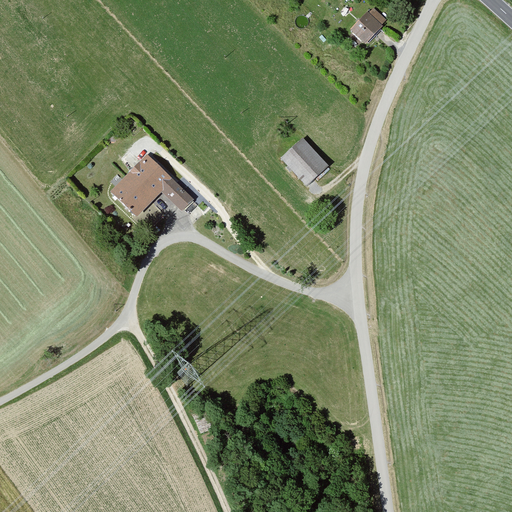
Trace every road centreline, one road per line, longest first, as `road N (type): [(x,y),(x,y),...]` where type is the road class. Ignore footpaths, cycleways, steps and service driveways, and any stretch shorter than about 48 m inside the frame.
road 1 (residential): [(384,511),(355,311),(353,200),(364,147),(427,0)]
road 2 (track): [(0,408),(109,340),(130,315),(149,266),(176,243),(212,253),(268,286),(355,311)]
road 3 (track): [(130,315),(230,511)]
